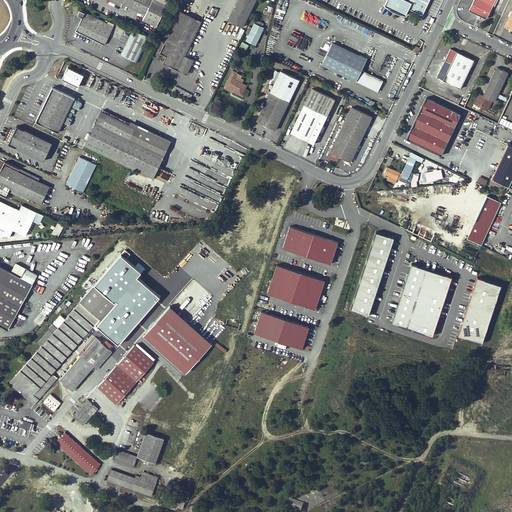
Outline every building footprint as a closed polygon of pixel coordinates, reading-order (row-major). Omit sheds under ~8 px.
[(109,0),(122,6),(124,3),(145,14),(152,0),(109,0)] [(256,0),(240,0),(230,20),(243,26),(256,0)] [(422,14),(429,0),(386,0),(385,4),(406,14),(409,8),(422,14)] [(474,0),(469,10),(487,18),(495,0),(474,0)] [(108,21),(107,23),(80,10),(78,14),(83,17),(76,30),(104,44),(114,24),(108,21)] [(181,11),(161,52),(167,55),(164,62),(170,64),(172,66),(184,71),(191,57),(185,55),(199,26),(200,26),(203,22),(181,11)] [(262,26),(264,23),(256,19),(252,27),(250,26),(246,33),(249,34),(246,40),(256,45),(264,27),(262,26)] [(150,37),(133,29),(121,54),(138,62),(150,37)] [(463,46),(466,38),(455,34),(452,41),(463,46)] [(245,49),(249,44),(242,40),(239,46),(245,49)] [(361,70),(367,59),(332,42),(321,64),(378,92),(383,80),(361,70)] [(460,88),(474,59),(451,48),(445,60),(451,63),(443,80),(460,88)] [(191,57),(184,71),(186,73),(193,59),(191,57)] [(68,66),(62,78),(78,86),(84,74),(68,66)] [(508,72),(496,67),(485,91),(486,92),(484,96),(483,95),(479,93),(474,103),(488,110),(492,100),(494,101),(508,72)] [(271,91),(257,120),(276,129),(289,100),(299,79),(281,70),(271,91)] [(234,79),(237,73),(233,71),(226,85),(235,89),(234,91),(241,95),(246,85),(234,79)] [(58,132),(75,97),(53,86),(36,121),(58,132)] [(314,143),(336,98),(313,87),(292,132),(314,143)] [(441,154),(460,113),(426,97),(407,138),(441,154)] [(350,161),(372,116),(351,106),(328,155),(337,159),(339,156),(350,161)] [(146,109),(144,113),(154,118),(156,114),(146,109)] [(170,143),(102,110),(96,122),(164,155),(170,143)] [(85,145),(153,178),(164,155),(96,122),(85,145)] [(17,126),(16,128),(9,143),(44,160),(53,143),(17,126)] [(492,177),(508,185),(511,178),(511,136),(495,170),(496,171),(495,173),(494,172),(492,177)] [(83,192),(96,165),(80,157),(67,184),(83,192)] [(39,178),(5,161),(1,159),(0,160),(0,167),(2,168),(0,171),(0,193),(6,196),(8,191),(29,201),(30,198),(41,203),(49,186),(38,181),(39,178)] [(165,183),(170,174),(159,167),(154,177),(165,183)] [(431,168),(419,170),(420,177),(432,176),(431,168)] [(391,172),(388,178),(396,182),(399,176),(391,172)] [(408,172),(408,185),(411,185),(418,185),(418,172),(408,172)] [(451,180),(458,182),(460,174),(453,173),(451,180)] [(477,182),(485,185),(488,179),(480,175),(477,182)] [(501,201),(488,195),(468,238),(481,244),(501,201)] [(0,228),(10,234),(21,211),(0,200),(0,228)] [(51,232),(58,236),(64,225),(58,221),(51,232)] [(290,225),(282,246),(330,262),(337,240),(290,225)] [(394,236),(376,231),(350,308),(368,314),(394,236)] [(30,401),(34,404),(58,378),(52,373),(95,324),(118,345),(161,297),(137,276),(142,271),(127,258),(131,254),(125,250),(90,290),(57,328),(53,324),(50,327),(54,331),(53,333),(50,329),(38,342),(42,345),(9,383),(25,397),(30,401)] [(274,261),(265,289),(313,305),(322,276),(274,261)] [(411,262),(392,320),(433,333),(452,276),(411,262)] [(0,324),(9,329),(33,284),(26,280),(0,265),(0,324)] [(503,283),(478,274),(458,332),(482,341),(503,283)] [(29,275),(26,280),(33,284),(36,279),(29,275)] [(168,303),(141,333),(184,372),(211,342),(168,303)] [(228,308),(226,314),(238,319),(240,315),(234,313),(235,310),(228,308)] [(262,310),(255,332),(302,347),(309,325),(262,310)] [(96,338),(60,379),(73,390),(93,366),(109,349),(96,338)] [(215,340),(213,343),(224,352),(226,350),(215,340)] [(98,386),(117,403),(154,361),(135,344),(98,386)] [(112,352),(109,349),(93,366),(97,369),(112,352)] [(56,398),(51,393),(44,401),(54,410),(58,405),(54,400),(56,398)] [(25,408),(30,401),(25,397),(19,403),(25,408)] [(87,399),(73,415),(78,419),(84,425),(98,409),(87,399)] [(32,431),(34,424),(21,419),(19,426),(32,431)] [(127,425),(116,457),(134,463),(137,456),(155,462),(164,438),(127,425)] [(365,432),(367,437),(375,432),(373,428),(365,432)] [(65,431),(55,442),(91,474),(101,463),(65,431)] [(244,436),(247,441),(255,436),(252,431),(244,436)] [(133,467),(134,463),(116,457),(114,461),(133,467)] [(360,463),(362,467),(370,464),(368,459),(360,463)] [(214,468),(218,472),(224,465),(220,462),(214,468)] [(245,471),(249,475),(256,468),(252,464),(245,471)] [(135,477),(112,469),(108,480),(151,495),(155,484),(141,479),(141,477),(136,475),(135,477)] [(465,486),(469,477),(458,473),(454,482),(465,486)] [(142,475),(141,477),(141,479),(155,484),(156,480),(142,475)] [(336,490),(330,479),(319,484),(324,496),(336,490)] [(362,491),(365,497),(374,493),(372,487),(362,491)] [(166,504),(171,506),(172,505),(178,507),(183,508),(186,500),(188,500),(190,492),(179,488),(176,496),(175,496),(173,500),(168,498),(166,504)] [(290,499),(287,507),(300,511),(303,503),(290,499)]
